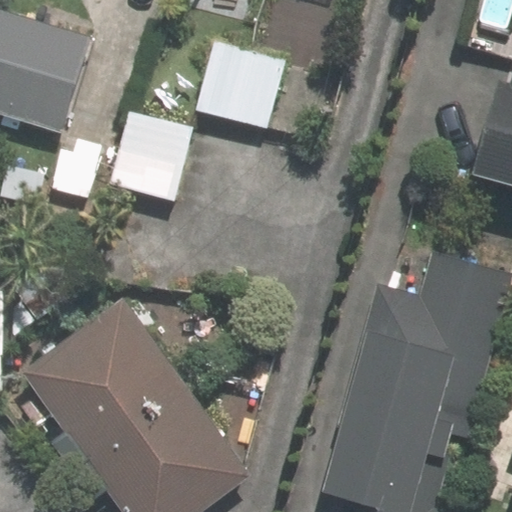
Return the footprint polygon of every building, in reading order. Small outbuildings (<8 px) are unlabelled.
[(95,36),(0,8),(0,104),(70,124),(95,36)] [(288,58),(227,43),(210,104),(272,120),(288,58)] [(471,176),(511,186),(511,75),(510,82),(498,78),(471,176)] [(182,195),(200,125),(133,108),(115,178),(182,195)] [(101,195),(112,137),(75,130),(64,188),(101,195)] [(347,511),(444,511),(456,469),(442,465),(450,434),(473,440),(511,296),(511,268),(430,247),(418,292),(376,280),(338,423),(341,424),(324,490),(351,498),(347,511)] [(115,298),(82,249),(18,292),(53,341),(115,298)] [(0,279),(0,405),(9,406),(8,280),(0,279)] [(144,511),(197,511),(256,469),(132,303),(40,372),(144,511)]
